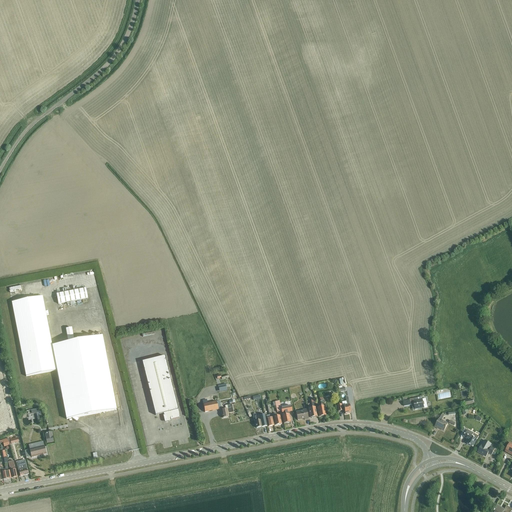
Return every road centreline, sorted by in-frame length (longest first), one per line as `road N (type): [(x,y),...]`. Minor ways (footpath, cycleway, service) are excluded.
road 1 (tertiary): [(429,460),(413,438),(341,426),(0,491)]
road 2 (track): [(0,170),(27,129),(110,60),(137,0)]
